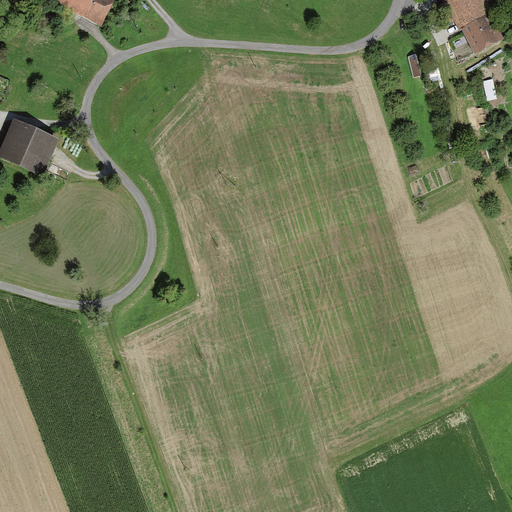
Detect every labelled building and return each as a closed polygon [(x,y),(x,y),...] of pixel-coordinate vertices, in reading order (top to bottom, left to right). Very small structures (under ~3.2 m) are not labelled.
[(54,0),(103,26),(116,0),(54,0)] [(497,18),(485,0),(442,0),(476,55),(497,42),(487,24),(497,18)] [(493,80),(484,82),(489,102),(499,99),(493,80)] [(472,130),(488,126),(484,106),(468,109),(472,130)] [(0,152),(0,153),(40,173),(47,159),(40,156),(48,139),(14,123),(0,152)]
